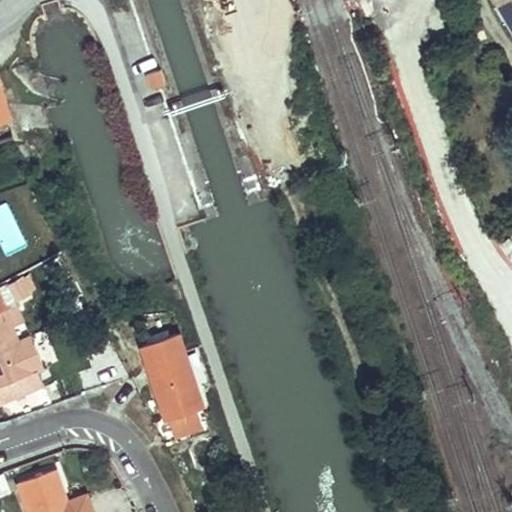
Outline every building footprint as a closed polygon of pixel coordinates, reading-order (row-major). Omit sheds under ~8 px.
[(292,46),(261,56),(277,109),(309,99),(292,46)] [(0,141),(19,134),(0,81),(0,141)] [(0,247),(4,256),(26,246),(6,202),(0,204),(0,247)] [(28,278),(20,264),(8,272),(15,285),(28,278)] [(4,273),(0,275),(0,373),(0,374),(6,389),(51,370),(45,355),(51,353),(38,322),(27,326),(21,311),(25,309),(17,291),(12,293),(4,273)] [(181,332),(146,342),(167,418),(195,410),(202,408),(181,332)] [(200,427),(195,410),(167,418),(172,435),(200,427)] [(89,511),(87,505),(81,508),(71,481),(59,449),(21,464),(39,511),(89,511)] [(77,479),(71,481),(81,508),(87,505),(77,479)]
